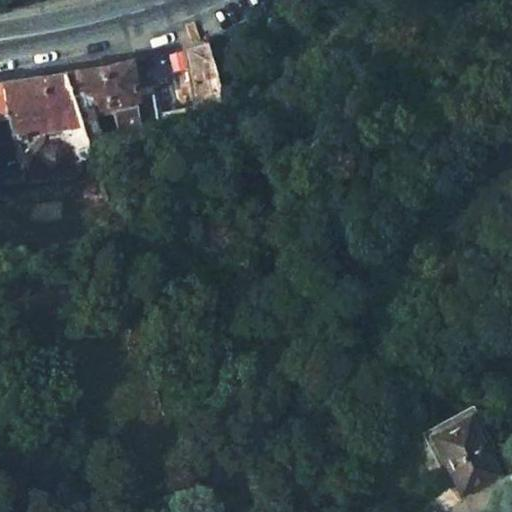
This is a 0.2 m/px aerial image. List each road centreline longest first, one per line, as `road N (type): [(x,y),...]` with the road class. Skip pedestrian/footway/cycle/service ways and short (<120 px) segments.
road 1 (track): [(511,78),(332,231),(275,266),(194,289),(0,308)]
road 2 (track): [(0,290),(192,224),(511,23)]
road 3 (primary): [(172,0),(0,41)]
